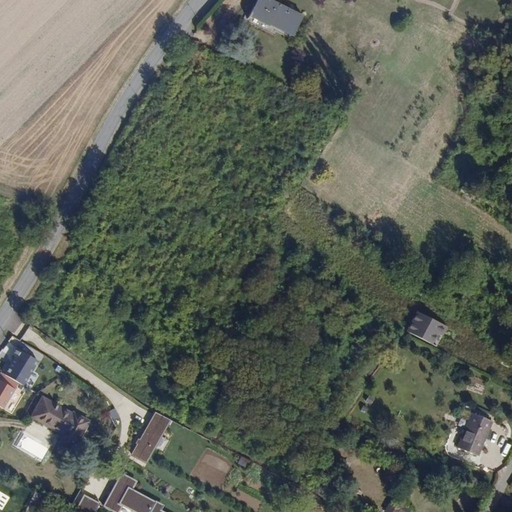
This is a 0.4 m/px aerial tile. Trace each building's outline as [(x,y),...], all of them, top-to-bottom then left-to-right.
[(268,0),(256,0),(249,16),(269,26),(270,24),(292,36),(302,16),(268,0)] [(464,198),(470,202),(472,200),(481,206),(482,204),(485,199),(470,189),(464,198)] [(30,236),(36,224),(27,220),(21,232),(30,236)] [(459,241),(465,244),(469,238),(463,234),(459,241)] [(471,263),(466,273),(476,278),(481,268),(471,263)] [(445,326),(416,312),(404,333),(435,348),(445,326)] [(38,369),(23,359),(12,377),(28,386),(38,369)] [(0,376),(0,379),(18,390),(21,384),(2,374),(0,376)] [(18,390),(0,379),(0,404),(8,409),(18,390)] [(70,413),(41,396),(30,416),(60,433),(56,439),(72,448),(87,421),(71,412),(70,413)] [(131,453),(146,462),(154,448),(169,419),(155,411),(131,453)] [(470,413),(468,420),(474,423),(477,416),(470,413)] [(474,423),(468,420),(456,448),(477,456),(491,421),(477,416),(474,423)] [(239,465),(248,468),(251,461),(242,457),(239,465)] [(114,511),(117,511),(122,504),(118,502),(127,485),(131,487),(135,480),(119,472),(102,505),(114,511)] [(147,511),(154,499),(141,492),(131,487),(127,485),(118,502),(122,504),(137,511),(147,511)] [(37,505),(42,494),(36,490),(30,502),(37,505)] [(77,511),(92,511),(98,503),(84,495),(75,510),(77,511)] [(163,504),(154,499),(147,511),(167,511),(160,508),(163,504)] [(384,511),(390,511),(395,505),(389,501),(383,511),(384,511)] [(408,511),(410,509),(397,501),(395,505),(390,511),(408,511)]
